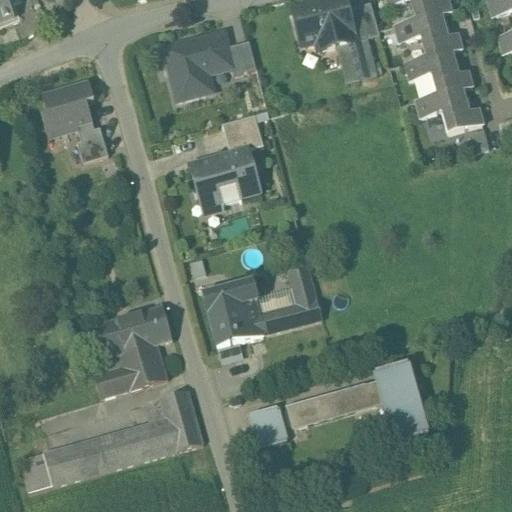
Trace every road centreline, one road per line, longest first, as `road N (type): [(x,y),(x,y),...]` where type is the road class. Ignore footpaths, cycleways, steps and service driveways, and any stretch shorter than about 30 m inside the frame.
road 1 (residential): [(99,38),(239,511)]
road 2 (residential): [(99,38),(243,0)]
